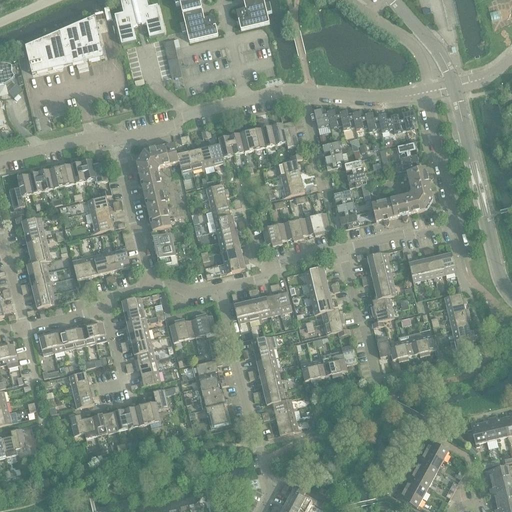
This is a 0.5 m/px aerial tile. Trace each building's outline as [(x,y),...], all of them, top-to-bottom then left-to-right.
[(124,15),(115,17),(122,46),(137,43),(133,29),(146,26),(150,39),(165,36),(158,7),(149,9),(146,0),(122,0),(120,1),(124,15)] [(174,0),(176,7),(181,6),(185,25),(180,26),(182,36),(187,34),(190,44),(218,37),(214,18),(204,21),(200,2),(207,0),(243,0),(246,11),(236,13),(241,32),(270,25),(267,15),(272,14),(270,5),(265,6),(263,0),(174,0)] [(87,63),(105,59),(95,18),(26,48),(32,76),(77,65),(78,68),(87,66),(87,63)] [(0,87),(1,88),(3,87),(4,86),(6,86),(7,85),(9,84),(11,83),(12,82),(13,80),(15,78),(14,78),(12,75),(12,73),(12,69),(13,68),(11,67),(9,67),(7,66),(4,66),(3,66),(2,66),(0,65),(0,87)] [(326,114),(323,115),(322,111),(313,113),(318,131),(330,128),(326,114)] [(339,115),(335,116),(334,112),(326,114),(330,128),(330,131),(342,129),(339,115)] [(342,129),(343,132),(355,130),(355,129),(352,116),(348,117),(347,113),(339,115),(342,129)] [(413,131),(414,131),(418,130),(414,113),(410,114),(402,116),(406,133),(407,133),(413,131)] [(352,116),(355,129),(355,130),(356,133),(368,130),(365,117),(364,117),(365,117),(361,118),(360,114),(352,116)] [(368,130),(369,134),(381,131),(377,117),(377,118),(374,118),(373,115),(365,117),(368,130)] [(385,116),(377,117),(381,131),(381,135),(393,132),(394,132),(390,118),(390,119),(386,119),(385,116)] [(390,118),(394,132),(393,132),(394,136),(395,136),(395,135),(401,134),(402,134),(406,133),(402,116),(398,117),(398,116),(390,118)] [(284,131),(283,126),(272,129),(276,147),(277,147),(287,145),(284,131)] [(277,150),(277,147),(276,147),(272,129),(261,131),(266,150),(275,147),(276,150),(277,150)] [(284,131),(287,145),(288,150),(299,147),(295,129),(284,131)] [(255,152),(255,155),(257,155),(256,152),(266,150),(261,131),(251,134),(255,152)] [(251,134),(240,136),(244,155),(255,152),(251,134)] [(240,136),(229,139),(234,157),(244,155),(240,136)] [(229,139),(219,141),(220,147),(220,146),(223,160),(224,160),(234,157),(229,139)] [(339,144),(322,148),(325,160),(342,156),(339,144)] [(139,161),(139,163),(138,162),(137,164),(141,184),(140,184),(139,185),(138,186),(138,187),(139,188),(139,189),(140,189),(141,189),(143,189),(146,203),(145,203),(144,203),(143,204),(143,205),(143,206),(143,207),(144,207),(144,208),(145,208),(146,208),(147,208),(150,220),(149,221),(149,222),(148,222),(148,223),(147,224),(147,225),(148,225),(148,226),(149,226),(149,227),(150,227),(152,226),(153,233),(171,229),(158,173),(160,169),(179,165),(177,157),(175,147),(168,148),(167,147),(167,146),(166,146),(165,145),(164,145),(163,146),(163,147),(162,147),(162,148),(163,150),(143,154),(142,156),(142,157),(141,158),(139,161)] [(399,156),(399,157),(400,161),(417,157),(415,145),(397,149),(397,150),(399,156)] [(225,168),(224,160),(223,160),(220,146),(220,147),(209,149),(214,168),(223,165),(224,168),(225,168)] [(209,149),(199,152),(204,173),(205,173),(205,170),(214,168),(209,149)] [(199,152),(188,154),(193,173),(202,170),(203,173),(204,173),(199,152)] [(188,154),(177,157),(179,165),(182,178),(184,178),(183,175),(193,173),(188,154)] [(341,164),(344,164),(342,156),(325,160),(327,172),(342,169),(341,164)] [(403,173),(420,169),(417,157),(400,161),(400,162),(402,168),(402,169),(403,173)] [(93,167),(92,162),(81,165),(86,183),(96,181),(93,167)] [(364,174),(363,170),(363,169),(362,163),(361,162),(344,166),(347,178),(364,174)] [(281,177),(278,177),(278,179),(300,173),(297,163),(292,164),(279,167),(281,177)] [(81,165),(71,167),(75,186),(86,183),(81,165)] [(93,167),(96,181),(97,186),(109,183),(104,165),(93,167)] [(71,167),(60,170),(65,188),(75,186),(71,167)] [(60,170),(49,172),(54,191),(65,188),(60,170)] [(379,204),(372,206),(376,224),(383,223),(384,226),(384,227),(385,227),(386,227),(386,228),(387,228),(388,227),(389,226),(389,225),(388,221),(402,218),(403,221),(403,222),(404,223),(405,223),(406,223),(407,223),(407,222),(408,222),(408,221),(408,220),(407,217),(425,213),(427,212),(433,202),(428,182),(432,182),(432,181),(433,181),(433,180),(433,179),(433,178),(432,177),(431,177),(430,177),(427,177),(425,170),(407,175),(409,182),(407,182),(408,187),(410,187),(412,193),(409,197),(403,199),(402,197),(397,198),(398,200),(384,203),(384,201),(379,202),(379,204)] [(49,172),(39,175),(43,193),(54,191),(49,172)] [(300,173),(278,179),(279,180),(282,179),(284,189),(302,184),(300,173)] [(364,174),(347,178),(350,191),(367,186),(366,182),(366,181),(364,175),(365,175),(364,174)] [(39,175),(28,177),(33,196),(43,193),(39,175)] [(28,177),(17,180),(20,190),(22,198),(33,196),(28,177)] [(286,198),(283,198),(283,200),(305,195),(302,184),(284,189),(286,198)] [(206,191),(209,200),(206,201),(206,202),(226,198),(229,197),(227,192),(225,193),(223,187),(206,191)] [(20,190),(9,193),(14,211),(25,209),(22,198),(20,190)] [(351,192),(333,196),(336,209),(354,204),(353,201),(353,199),(352,199),(351,193),(351,192)] [(211,211),(208,211),(209,213),(231,208),(230,203),(227,203),(226,198),(206,202),(206,203),(209,202),(211,211)] [(88,203),(90,213),(87,213),(88,215),(109,210),(107,199),(101,200),(88,203)] [(355,212),(356,212),(355,211),(354,205),(354,204),(336,209),(339,220),(357,216),(356,216),(355,212)] [(231,208),(209,213),(209,214),(212,214),(214,223),(231,219),(230,213),(232,213),(231,208)] [(109,210),(88,215),(88,216),(91,215),(93,225),(112,220),(109,210)] [(325,236),(324,233),(330,232),(326,215),(315,218),(320,237),(325,236)] [(357,217),(357,216),(339,220),(342,232),(359,228),(358,224),(358,223),(357,217)] [(216,232),(214,233),(214,234),(235,229),(233,218),(231,219),(214,223),(216,232)] [(315,218),(305,220),(309,237),(315,236),(315,238),(320,237),(315,218)] [(69,219),(63,221),(65,229),(71,227),(70,223),(69,219)] [(22,224),(25,235),(43,231),(41,220),(28,223),(22,224)] [(93,225),(95,234),(92,235),(93,236),(114,231),(112,220),(93,225)] [(303,239),(309,237),(305,220),(294,223),(299,242),(304,241),(303,239)] [(294,223),(284,225),(288,242),(293,241),(294,243),(299,242),(294,223)] [(282,244),(288,242),(284,225),(273,228),(278,247),(283,246),(282,244)] [(273,228),(262,231),(266,247),(272,246),(273,249),(278,247),(273,228)] [(235,229),(214,234),(214,235),(217,235),(219,244),(238,240),(235,229)] [(43,231),(25,235),(27,246),(46,241),(43,231)] [(156,246),(154,247),(155,251),(173,247),(170,237),(155,241),(156,246)] [(238,240),(219,244),(222,255),(240,250),(238,240)] [(46,241),(27,246),(30,257),(49,252),(46,241)] [(173,247),(155,251),(156,256),(158,255),(160,261),(175,258),(173,247)] [(126,248),(124,248),(125,251),(115,253),(120,272),(131,269),(126,248)] [(240,250),(222,255),(224,265),(243,261),(240,250)] [(49,252),(30,257),(32,267),(46,263),(46,264),(49,263),(51,263),(49,252)] [(104,253),(103,253),(103,256),(94,258),(99,277),(109,274),(104,253)] [(106,253),(104,253),(109,274),(120,272),(115,253),(106,255),(106,253)] [(389,254),(368,259),(370,270),(389,266),(387,257),(389,256),(389,254)] [(441,258),(446,277),(455,275),(455,277),(457,277),(452,256),(441,258)] [(83,258),(81,258),(82,261),(73,263),(77,282),(88,279),(83,258)] [(84,258),(83,258),(88,279),(99,277),(94,258),(85,260),(84,258)] [(437,282),(436,279),(446,277),(441,258),(430,261),(436,282),(437,282)] [(243,261),(224,265),(227,276),(245,272),(243,261)] [(430,261),(420,263),(424,282),(433,280),(434,282),(436,282),(430,261)] [(32,267),(27,268),(30,279),(48,274),(46,265),(49,265),(49,263),(46,264),(46,263),(32,267)] [(415,284),(424,282),(420,263),(409,266),(414,287),(416,287),(415,284)] [(389,266),(370,270),(373,281),(394,276),(394,274),(391,275),(389,266)] [(323,270),(302,275),(302,277),(305,276),(307,285),(326,281),(323,270)] [(48,274),(30,279),(32,289),(54,284),(53,283),(51,284),(48,274)] [(394,276),(373,281),(375,291),(394,287),(392,278),(394,277),(394,276)] [(326,281),(307,285),(309,295),(307,295),(307,297),(328,291),(326,281)] [(51,286),(54,286),(54,284),(32,289),(35,300),(54,296),(51,286)] [(389,300),(396,298),(394,287),(375,291),(378,302),(389,299),(389,300)] [(328,291),(307,297),(307,298),(310,297),(312,307),(331,302),(328,291)] [(288,295),(277,297),(282,319),(283,318),(283,316),(292,313),(288,295)] [(54,296),(35,300),(38,311),(59,306),(59,304),(56,305),(54,296)] [(461,296),(445,300),(447,311),(464,306),(464,307),(467,306),(465,301),(463,302),(461,296)] [(277,297),(266,300),(271,318),(280,316),(281,319),(282,319),(277,297)] [(372,303),(374,309),(371,310),(372,315),(392,310),(389,300),(389,299),(378,302),(372,303)] [(141,300),(122,304),(125,315),(143,311),(141,300)] [(262,323),(261,321),(271,318),(266,300),(256,302),(261,324),(262,323)] [(256,302),(245,305),(250,323),(259,321),(260,324),(261,324),(256,302)] [(331,302),(312,307),(315,317),(322,316),(322,315),(333,313),(333,312),(331,302)] [(245,305),(234,307),(239,329),(241,328),(240,326),(250,323),(245,305)] [(464,306),(447,311),(450,321),(469,316),(468,312),(465,312),(464,307),(464,306)] [(392,310),(372,315),(374,319),(376,319),(378,325),(383,324),(394,321),(392,310)] [(143,311),(125,315),(127,326),(146,321),(143,311)] [(333,313),(322,315),(322,316),(324,326),(344,321),(343,316),(340,317),(339,311),(333,312),(333,313)] [(469,316),(450,321),(452,332),(469,328),(468,322),(470,321),(469,316)] [(201,318),(206,337),(216,335),(212,318),(206,319),(206,317),(201,318)] [(196,319),(196,321),(191,323),(195,340),(206,337),(201,318),(196,319)] [(146,321),(127,326),(130,336),(148,332),(146,321)] [(344,321),(324,326),(327,337),(338,334),(344,333),(342,327),(345,326),(344,321)] [(185,322),(180,323),(184,342),(195,340),(191,323),(185,324),(185,322)] [(180,323),(175,324),(175,327),(169,328),(173,345),(184,342),(180,323)] [(92,326),(97,345),(108,343),(104,326),(98,327),(97,325),(92,326)] [(92,326),(87,327),(88,330),(82,331),(86,348),(97,345),(92,326)] [(469,328),(452,332),(455,342),(474,338),(473,333),(470,333),(469,328)] [(86,348),(82,331),(76,332),(76,330),(71,331),(75,350),(86,348)] [(71,331),(66,332),(66,335),(61,336),(65,353),(75,350),(71,331)] [(148,332),(130,336),(132,347),(154,342),(153,340),(150,341),(148,332)] [(430,357),(429,354),(435,353),(434,347),(431,332),(420,334),(425,358),(430,357)] [(409,337),(410,341),(414,358),(419,357),(420,359),(425,358),(420,334),(409,337)] [(55,335),(50,336),(54,355),(65,353),(61,336),(55,337),(55,335)] [(50,336),(45,337),(45,340),(39,341),(43,358),(54,355),(50,336)] [(398,339),(399,343),(404,363),(409,362),(408,359),(414,358),(410,341),(409,337),(398,339)] [(275,338),(252,343),(255,354),(276,349),(280,348),(280,347),(277,347),(275,338)] [(474,338),(455,342),(450,344),(452,353),(454,354),(457,353),(474,349),(473,343),(475,343),(474,338)] [(387,339),(376,342),(380,360),(391,358),(389,346),(387,339)] [(154,342),(132,347),(135,358),(137,357),(136,357),(153,353),(151,344),(154,343),(154,342)] [(389,346),(391,358),(392,363),(398,362),(399,364),(404,363),(399,343),(389,346)] [(3,347),(7,367),(18,364),(14,347),(8,348),(7,346),(3,347)] [(357,366),(353,347),(342,350),(342,353),(343,357),(344,357),(346,369),(347,368),(357,366)] [(273,351),(276,350),(276,349),(255,354),(257,365),(276,360),(273,351)] [(137,357),(138,363),(135,363),(136,368),(159,363),(158,362),(156,362),(153,353),(136,357),(137,357)] [(342,375),(348,374),(347,368),(346,369),(344,357),(343,357),(342,353),(332,356),(333,359),(338,379),(343,378),(342,375)] [(332,356),(321,358),(322,362),(326,379),(332,378),(333,380),(338,379),(333,359),(332,356)] [(276,360),(257,365),(260,375),(281,370),(281,369),(278,370),(276,360)] [(220,380),(217,368),(222,367),(221,362),(193,369),(203,412),(206,411),(226,406),(231,405),(230,400),(225,401),(222,389),(229,387),(227,379),(220,380)] [(321,380),(326,379),(322,362),(312,365),(316,384),(321,383),(321,380)] [(159,363),(136,368),(138,373),(140,373),(142,378),(158,374),(156,365),(159,364),(159,363)] [(312,365),(301,367),(305,384),(311,383),(311,385),(316,384),(312,365)] [(281,370),(260,375),(262,386),(281,382),(279,372),(281,372),(281,370)] [(86,374),(69,378),(72,389),(89,385),(91,385),(90,380),(88,380),(86,374)] [(142,378),(143,384),(140,384),(142,390),(164,384),(163,383),(161,383),(158,374),(142,378)] [(281,382),(262,386),(265,397),(286,392),(286,390),(283,391),(281,382)] [(89,385),(72,389),(75,400),(94,395),(93,390),(90,391),(89,385)] [(165,392),(153,394),(156,405),(158,413),(169,410),(165,392)] [(286,403),(284,394),(287,393),(286,392),(265,397),(267,408),(273,406),(272,406),(286,403)] [(94,395),(75,400),(77,411),(94,407),(93,401),(95,400),(94,395)] [(191,399),(185,401),(186,408),(193,406),(191,399)] [(286,403),(272,406),(273,406),(275,417),(296,412),(296,410),(293,411),(291,401),(286,403)] [(7,405),(0,406),(0,417),(9,415),(7,405)] [(156,405),(145,407),(150,426),(161,423),(158,413),(156,405)] [(224,407),(226,407),(226,406),(206,411),(211,432),(216,430),(216,429),(229,426),(225,412),(224,407)] [(145,407),(135,410),(139,428),(150,426),(145,407)] [(135,410),(124,412),(129,431),(139,428),(135,410)] [(124,412),(113,415),(118,433),(129,431),(124,412)] [(296,412),(275,417),(277,427),(296,423),(294,413),(297,413),(296,412)] [(511,414),(509,416),(509,418),(503,420),(507,439),(511,437),(511,414)] [(9,415),(0,417),(0,428),(12,426),(9,415)] [(113,415),(103,417),(108,436),(118,433),(113,415)] [(82,422),(81,417),(70,420),(74,438),(85,436),(82,422)] [(103,417),(92,420),(97,438),(108,436),(103,417)] [(496,418),(492,420),(498,444),(501,443),(500,441),(507,439),(503,420),(497,421),(496,418)] [(82,422),(85,436),(86,441),(97,438),(92,420),(82,422)] [(488,423),(482,425),(486,444),(494,442),(495,445),(498,444),(492,420),(488,421),(488,423)] [(296,423),(277,427),(280,438),(302,433),(301,431),(298,432),(296,423)] [(475,424),(470,425),(475,446),(476,449),(480,448),(479,445),(486,444),(482,425),(476,426),(475,424)] [(22,431),(11,434),(12,439),(16,452),(27,449),(22,431)] [(12,439),(2,441),(6,460),(17,457),(16,452),(12,439)] [(428,448),(425,453),(443,462),(447,456),(449,457),(451,454),(428,442),(426,446),(428,448)] [(420,457),(418,461),(441,474),(442,471),(439,470),(443,462),(425,453),(422,459),(420,457)] [(418,466),(415,472),(433,482),(437,475),(439,476),(441,474),(418,461),(415,465),(418,466)] [(460,466),(458,470),(460,472),(465,474),(467,470),(460,466)] [(511,467),(486,473),(487,478),(490,477),(491,484),(511,479),(509,471),(511,471),(511,467)] [(409,476),(407,480),(430,493),(432,490),(429,489),(433,482),(415,472),(412,478),(409,476)] [(460,472),(456,479),(461,482),(465,474),(460,472)] [(511,484),(511,479),(491,484),(493,490),(490,490),(491,495),(511,489),(511,484)] [(408,485),(405,491),(423,501),(426,494),(429,495),(430,493),(407,480),(405,484),(408,485)] [(454,484),(450,491),(454,493),(458,486),(454,484)] [(323,505),(305,496),(305,495),(294,489),(291,494),(293,495),(294,495),(285,511),(308,511),(312,505),(324,511),(328,505),(324,503),(323,505)] [(319,493),(327,497),(327,498),(331,500),(333,496),(321,489),(319,493)] [(511,489),(491,495),(492,499),(495,498),(496,505),(511,500),(511,489)] [(399,495),(397,499),(419,511),(421,509),(419,508),(423,501),(405,491),(402,497),(399,495)] [(450,491),(446,498),(450,500),(454,493),(450,491)] [(285,511),(294,495),(293,495),(291,494),(281,511),(285,511)] [(497,511),(495,511),(494,511),(507,511),(511,511),(511,500),(496,505),(497,511)] [(443,503),(439,510),(443,511),(444,511),(448,505),(443,503)]
